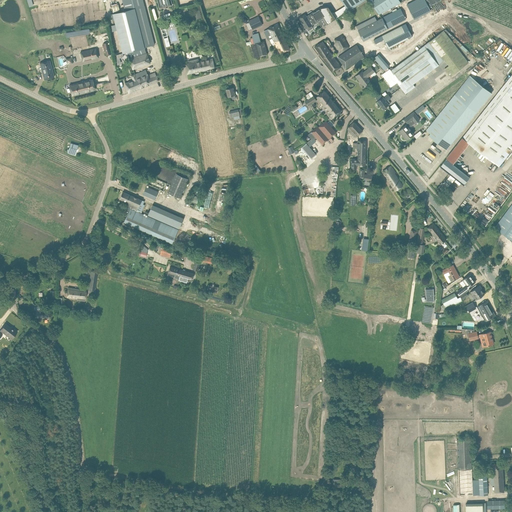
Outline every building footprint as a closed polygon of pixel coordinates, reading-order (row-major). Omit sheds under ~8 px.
[(122,0),(125,10),(111,14),(112,20),(114,20),(123,53),(127,52),(130,59),(146,54),(144,48),(146,47),(155,44),(143,0),(122,0)] [(157,0),(160,9),(173,5),(171,0),(157,0)] [(342,0),(348,10),(364,0),(342,0)] [(371,0),(379,14),(403,2),(401,0),(371,0)] [(414,0),(406,4),(414,19),(431,11),(425,0),(414,0)] [(328,6),(321,7),(307,17),(305,14),(299,18),(306,29),(307,29),(308,31),(313,28),(312,26),(317,22),(320,28),(336,18),(328,6)] [(364,22),(356,26),(364,41),(406,20),(400,8),(366,26),(364,22)] [(249,21),(253,29),(262,25),(258,17),(249,21)] [(402,25),(381,35),(388,48),(408,38),(412,36),(406,23),(402,25)] [(268,29),(264,31),(268,40),(273,38),(280,53),(290,49),(278,24),(268,29)] [(389,69),(381,75),(391,87),(397,82),(399,85),(405,94),(415,87),(413,84),(438,65),(444,60),(448,65),(444,69),(451,76),(468,62),(468,61),(463,55),(444,31),(424,45),(391,70),(389,69)] [(254,43),(251,44),(254,58),(268,54),(264,41),(261,42),(259,33),(252,35),(254,43)] [(345,40),(346,40),(344,37),(342,34),(334,39),(342,51),(349,47),(345,40)] [(315,47),(333,72),(340,67),(322,41),(315,47)] [(105,50),(107,55),(111,54),(107,42),(102,43),(104,51),(105,50)] [(338,56),(346,68),(364,55),(356,44),(338,56)] [(96,48),(80,52),(82,61),(98,57),(96,48)] [(130,59),(129,59),(133,69),(150,63),(147,53),(146,54),(130,59)] [(378,55),(375,58),(386,70),(389,67),(378,55)] [(188,63),(185,64),(187,69),(188,74),(215,68),(213,58),(209,59),(199,61),(196,62),(195,59),(188,60),(188,63)] [(49,60),(40,63),(44,80),(54,77),(49,60)] [(356,76),(360,82),(361,82),(365,87),(371,82),(367,78),(375,72),(370,67),(363,72),(362,71),(356,76)] [(156,76),(155,72),(148,75),(147,74),(137,79),(135,74),(131,75),(133,80),(125,83),(127,88),(129,93),(144,87),(159,81),(157,76),(156,76)] [(511,75),(463,137),(468,141),(469,142),(499,166),(511,149),(511,75)] [(479,84),(469,76),(426,130),(430,134),(429,136),(446,150),(477,112),(491,94),(479,84)] [(72,96),(95,90),(92,79),(69,85),(72,96)] [(226,89),(227,94),(229,101),(232,100),(231,96),(235,95),(234,92),(233,87),(226,89)] [(317,97),(320,101),(333,117),(341,111),(325,90),(317,97)] [(381,94),(376,98),(378,101),(383,109),(391,103),(388,100),(391,98),(388,94),(383,97),(381,94)] [(305,101),(308,106),(317,100),(313,96),(305,101)] [(396,102),(391,106),(395,113),(400,109),(396,102)] [(240,118),(238,109),(229,111),(231,117),(234,117),(234,120),(240,118)] [(404,119),(407,124),(413,120),(415,123),(420,119),(414,111),(404,119)] [(326,121),(319,127),(319,128),(328,138),(329,139),(328,140),(331,143),(333,141),(330,138),(336,133),(326,121)] [(346,134),(349,138),(352,135),(354,138),(355,137),(356,137),(357,136),(363,131),(354,122),(348,127),(347,129),(347,130),(348,132),(346,134)] [(399,130),(407,140),(414,134),(406,125),(399,130)] [(328,140),(329,139),(328,138),(319,128),(317,126),(315,128),(316,129),(314,130),(308,135),(311,139),(303,146),(311,155),(314,153),(308,145),(316,138),(322,145),(324,143),(323,143),(326,140),(327,141),(328,140)] [(469,142),(468,141),(463,137),(446,158),(446,159),(440,166),(464,185),(470,177),(453,163),(469,142)] [(353,143),(353,148),(357,148),(357,150),(358,150),(358,151),(358,159),(366,159),(366,151),(366,141),(361,141),(358,141),(358,140),(358,143),(353,143)] [(68,151),(76,153),(78,145),(71,143),(68,151)] [(358,159),(352,159),(352,168),(357,168),(357,165),(365,165),(366,159),(358,159)] [(257,164),(253,167),(259,173),(262,170),(257,164)] [(394,173),(395,172),(391,166),(382,172),(395,191),(403,186),(394,173)] [(359,179),(371,182),(372,175),(364,174),(365,169),(360,168),(360,171),(359,176),(359,179)] [(182,194),(188,179),(176,174),(167,193),(181,199),(183,195),(182,194)] [(145,183),(164,190),(167,183),(148,175),(145,183)] [(143,195),(155,200),(158,192),(146,187),(143,195)] [(124,222),(173,243),(179,230),(141,213),(145,205),(143,204),(144,201),(123,192),(120,198),(127,202),(125,205),(126,205),(124,207),(129,210),(124,222)] [(199,197),(192,194),(190,201),(197,203),(199,197)] [(511,204),(495,227),(511,240),(511,204)] [(148,215),(179,228),(184,218),(153,205),(148,215)] [(427,228),(441,244),(446,240),(433,223),(427,228)] [(410,238),(417,239),(418,231),(411,230),(410,238)] [(360,241),(359,248),(366,250),(368,243),(360,241)] [(415,252),(423,254),(425,244),(417,243),(415,252)] [(160,254),(170,257),(172,248),(163,245),(160,254)] [(192,270),(198,271),(201,263),(195,261),(192,270)] [(449,278),(451,281),(459,277),(453,265),(443,270),(445,274),(449,271),(451,276),(449,278)] [(179,279),(182,270),(170,266),(168,273),(175,275),(174,278),(179,279)] [(182,270),(179,279),(187,281),(188,279),(192,280),(194,273),(182,270)] [(88,290),(94,291),(97,272),(91,271),(88,290)] [(470,274),(463,280),(466,285),(457,292),(460,296),(466,292),(470,289),(468,287),(476,281),(470,274)] [(484,294),(481,289),(482,288),(479,285),(471,292),(476,300),(484,294)] [(77,300),(85,301),(86,291),(79,290),(79,289),(68,287),(67,297),(77,298),(77,300)] [(434,288),(425,289),(426,302),(434,301),(434,288)] [(444,304),(441,306),(445,312),(447,311),(447,310),(463,301),(462,300),(460,296),(457,298),(455,292),(441,300),(444,304)] [(478,307),(481,312),(479,312),(482,317),(483,316),(486,321),(495,315),(494,315),(486,302),(487,301),(478,307)] [(466,306),(469,312),(475,308),(473,303),(466,306)] [(40,310),(35,311),(35,317),(51,316),(50,308),(44,308),(44,307),(40,307),(40,310)] [(0,330),(12,339),(17,331),(13,328),(13,329),(5,324),(0,330)] [(474,330),(468,329),(469,333),(468,333),(470,341),(478,338),(480,337),(483,346),(488,345),(489,345),(493,344),(490,332),(477,335),(476,331),(474,331),(474,330)] [(413,385),(418,381),(414,377),(409,381),(413,385)] [(471,439),(457,439),(459,494),(459,495),(459,498),(463,498),(463,495),(473,495),(473,489),(471,439)] [(503,466),(493,466),(495,492),(504,492),(503,466)] [(480,473),(479,473),(479,495),(488,495),(487,472),(483,472),(483,471),(480,471),(480,473)] [(488,501),(488,509),(505,508),(504,500),(488,501)] [(465,503),(465,511),(486,511),(486,503),(483,503),(483,502),(465,503)]
